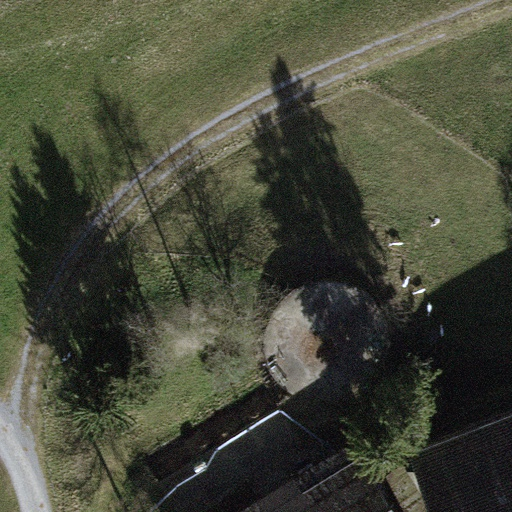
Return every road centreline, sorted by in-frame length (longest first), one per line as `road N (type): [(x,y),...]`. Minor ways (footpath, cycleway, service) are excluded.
road 1 (track): [(13,440),(56,290),(103,220),(131,195),(207,134),(259,105),(511,0)]
road 2 (track): [(187,511),(304,440)]
